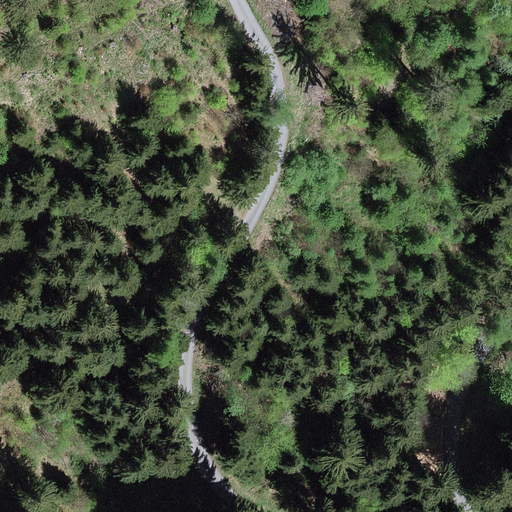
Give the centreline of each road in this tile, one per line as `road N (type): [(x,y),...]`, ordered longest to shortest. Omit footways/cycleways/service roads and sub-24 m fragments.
road 1 (track): [(235,0),(272,85),(278,131),(268,179),(188,352),(180,406),(191,448),(216,481),(257,511)]
road 2 (track): [(462,511),(450,429),(459,382),(479,347),(511,315)]
